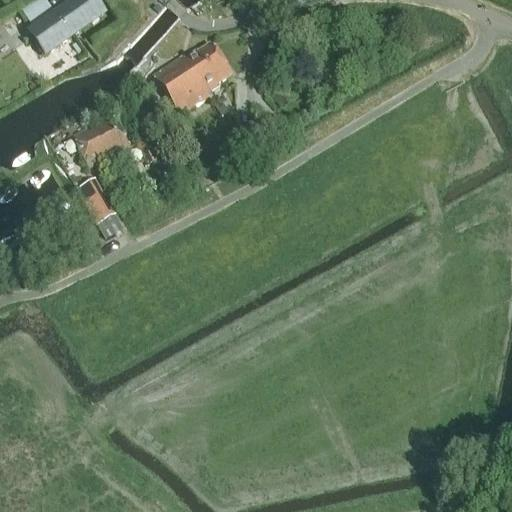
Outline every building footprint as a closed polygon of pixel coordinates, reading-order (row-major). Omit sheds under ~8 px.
[(45,57),(98,20),(98,19),(102,16),(91,0),(85,0),(85,1),(84,0),(31,38),(45,57)] [(27,29),(49,13),(43,4),(21,20),(27,29)] [(183,64),(181,60),(152,79),(179,119),(209,99),(206,94),(230,78),(209,46),(183,64)] [(146,115),(133,123),(141,137),(154,129),(146,115)] [(113,120),(73,140),(88,170),(128,150),(113,120)] [(267,124),(266,122),(252,130),(262,148),(283,137),(275,120),(267,124)] [(224,138),(234,161),(260,148),(249,126),(224,138)] [(137,150),(147,170),(159,164),(149,144),(137,150)] [(111,221),(92,186),(76,194),(96,229),(111,221)] [(59,246),(87,230),(78,214),(50,231),(59,246)]
